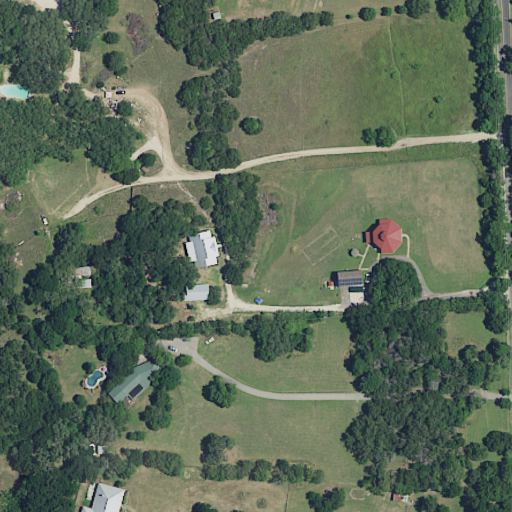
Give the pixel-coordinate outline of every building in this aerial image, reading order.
[(365,243),(376,242),(378,254),(395,252),(394,246),(402,245),(399,224),(363,228),(365,243)] [(218,262),(210,230),(183,236),(191,268),(218,262)] [(78,275),(89,274),(89,267),(78,268),(78,275)] [(360,286),(360,271),(336,271),(336,286),(360,286)] [(207,284),(184,285),(185,300),(208,299),(207,284)] [(107,394),(116,404),(126,395),(130,400),(162,371),(149,356),(107,394)] [(91,508),(81,506),(80,511),(119,511),(125,490),(97,483),(91,508)]
